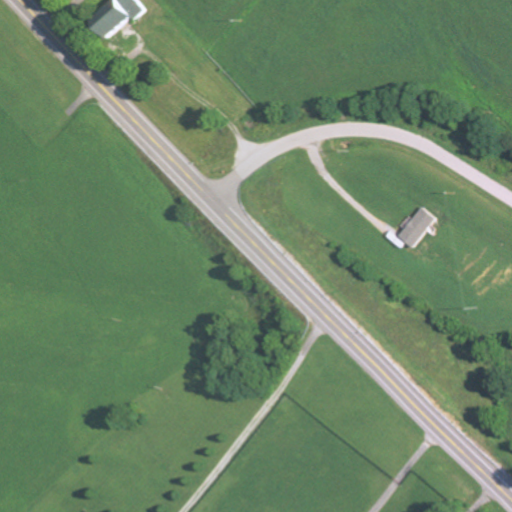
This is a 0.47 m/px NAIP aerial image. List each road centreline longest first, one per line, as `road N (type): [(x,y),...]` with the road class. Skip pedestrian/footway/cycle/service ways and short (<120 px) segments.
road 1 (secondary): [(511,502),(20,0)]
road 2 (residential): [(511,196),(425,142),(366,129),(294,143),(220,201)]
